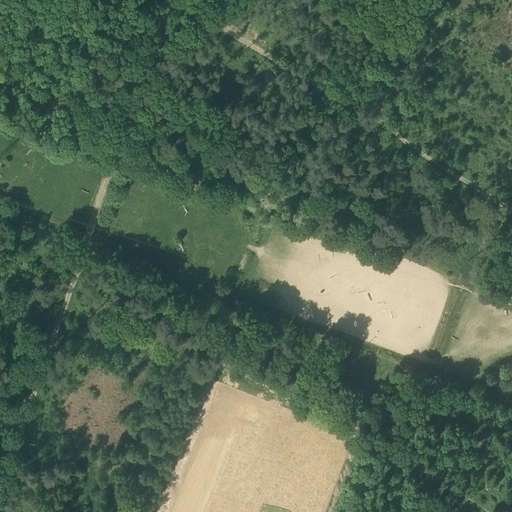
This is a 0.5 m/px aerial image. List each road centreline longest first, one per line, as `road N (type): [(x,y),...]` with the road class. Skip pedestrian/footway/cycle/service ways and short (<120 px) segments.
road 1 (track): [(0,491),(169,0)]
road 2 (track): [(83,251),(482,511)]
road 3 (track): [(511,214),(181,0)]
road 4 (unknown): [(449,0),(395,69),(407,111),(386,133)]
road 5 (track): [(222,26),(191,45),(127,123)]
